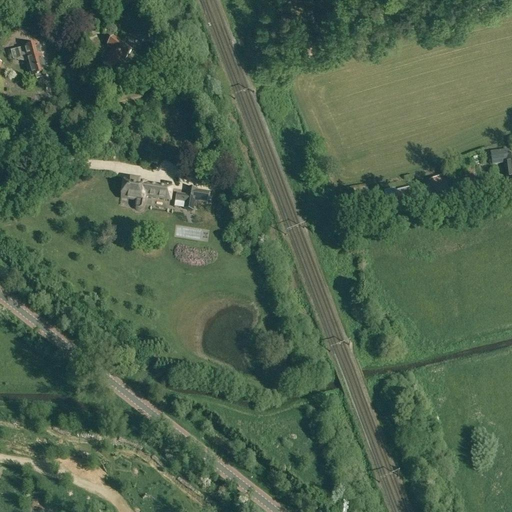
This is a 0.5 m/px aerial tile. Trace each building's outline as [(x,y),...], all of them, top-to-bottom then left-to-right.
[(84,25),(90,34),(96,29),(92,23),(97,20),(90,11),(75,20),(80,27),(84,25)] [(128,33),(135,38),(140,31),(133,26),(128,33)] [(103,62),(112,69),(122,55),(126,58),(132,50),(113,37),(107,45),(112,48),(103,62)] [(35,76),(37,80),(43,78),(41,74),(46,73),(38,45),(16,52),(17,57),(26,59),(27,65),(26,66),(27,70),(29,70),(31,77),(35,76)] [(1,67),(0,70),(0,81),(5,83),(9,69),(1,67)] [(504,163),(507,180),(511,178),(511,155),(510,156),(510,151),(490,153),(492,165),(504,163)] [(430,178),(434,190),(444,187),(440,175),(430,178)] [(460,194),(462,198),(478,192),(472,178),(456,185),(451,187),(454,196),(460,194)] [(138,208),(139,208),(140,207),(142,200),(143,200),(144,196),(170,200),(173,187),(141,182),(141,181),(130,180),(125,179),(122,198),(137,201),(136,207),(138,208)] [(177,193),(176,200),(182,201),(182,199),(186,200),(184,208),(195,210),(197,199),(208,201),(209,193),(197,191),(197,189),(188,187),(187,195),(177,193)] [(368,193),(367,188),(354,190),(355,197),(366,195),(366,194),(368,193)] [(412,188),(394,192),(394,190),(384,192),(389,210),(398,207),(397,204),(422,198),(419,189),(412,191),(412,188)] [(349,200),(343,202),(345,211),(352,210),(349,200)]
